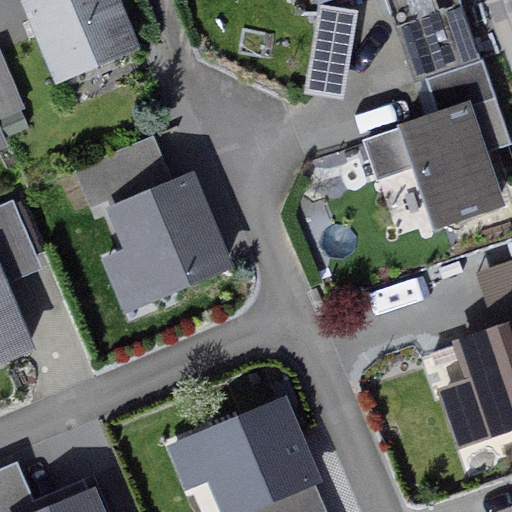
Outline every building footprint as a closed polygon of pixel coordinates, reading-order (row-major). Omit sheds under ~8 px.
[(132,54),(110,0),(48,0),(26,9),(56,84),(132,54)] [(497,213),(464,117),(403,138),(435,234),(497,213)] [(165,305),(245,270),(195,155),(115,190),(165,305)] [(0,273),(0,266),(30,254),(9,205),(0,209),(0,362),(33,349),(0,273)] [(511,436),(511,331),(462,345),(489,443),(511,436)] [(284,408),(199,441),(226,511),(311,478),(284,408)] [(91,511),(85,493),(29,511),(91,511)]
